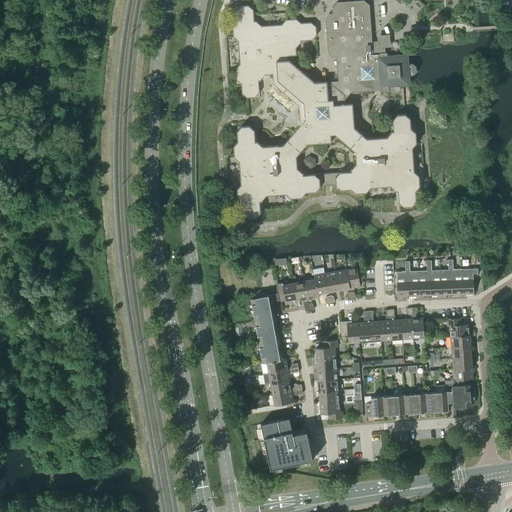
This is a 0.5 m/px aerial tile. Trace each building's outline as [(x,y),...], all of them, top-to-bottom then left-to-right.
[(313,40),(317,35),(316,26),(311,22),(301,23),(297,19),(285,19),(281,24),(262,26),(257,21),(254,21),(253,9),(249,5),(240,6),(236,11),(236,21),(232,25),(233,37),(238,41),(240,64),(236,68),(236,80),(241,84),(242,94),(247,98),(256,97),(260,92),(259,81),(261,80),(265,75),(273,74),(273,84),(299,105),(300,125),(283,145),(279,145),(263,146),(258,141),(256,141),(255,129),(250,125),(241,126),(237,131),(238,141),(234,146),(234,157),(239,161),(241,184),(237,189),(238,200),(243,204),(243,214),(248,218),(257,217),(261,212),(260,201),(262,201),(262,200),(267,195),(286,193),(291,198),(302,197),(306,192),(316,191),(320,186),(320,184),(336,183),(336,185),(341,189),(351,189),(356,193),(367,192),(371,187),(391,186),(396,190),(396,191),(398,190),(399,202),(404,206),(412,206),(417,201),(416,191),(420,186),(419,175),(414,171),(413,148),(417,142),(416,132),(411,128),(410,118),(405,114),(397,114),(393,119),(393,131),(391,131),(387,137),(367,138),(354,127),(353,103),(345,104),(345,100),(354,92),(379,90),(379,91),(389,90),(393,93),(398,93),(401,89),(401,86),(406,86),(410,81),(410,76),(413,76),(417,72),(416,68),(413,65),(409,65),(409,58),(408,58),(404,54),(387,55),(387,52),(385,52),(385,47),(386,46),(386,44),(381,39),(379,39),(378,39),(378,41),(372,41),(369,4),(364,0),(363,0),(337,2),(333,7),(332,7),(333,21),(325,22),(328,53),(336,52),(337,76),(338,76),(338,81),(335,84),(332,88),(328,88),(327,81),(315,82),(289,60),(288,60),(288,56),(297,55),(296,48),(301,43),(301,41),(313,40)] [(357,267),(346,269),(349,288),(350,292),(351,299),(356,298),(354,287),(361,286),(357,267)] [(454,269),(451,269),(452,294),(463,294),(462,268),(454,269)] [(478,268),(462,268),(463,294),(474,293),(473,273),(478,273),(478,268)] [(349,288),(346,269),(336,271),(339,290),(349,288)] [(432,270),(429,270),(430,295),(441,294),(440,269),(432,270)] [(451,269),(449,269),(440,269),(441,294),(452,294),(451,269)] [(410,271),(408,271),(409,296),(420,295),(419,270),(410,271)] [(429,270),(427,270),(419,270),(420,295),(430,295),(429,270)] [(336,271),(325,273),(328,292),(339,290),(336,271)] [(408,271),(406,271),(397,271),(398,296),(409,296),(408,271)] [(328,292),(325,273),(324,273),(314,275),(314,279),(315,278),(318,294),(328,292)] [(315,278),(314,279),(304,280),(308,299),(319,297),(318,294),(315,278)] [(304,280),(294,282),(298,301),(303,300),(305,311),(310,310),(308,303),(307,299),(308,299),(304,280)] [(298,301),(294,282),(283,284),(282,282),(278,283),(280,293),(281,299),(285,299),(286,303),(298,301)] [(276,294),(262,296),(256,297),(251,298),(255,320),(273,316),(270,302),(277,300),(276,294)] [(412,315),(412,318),(413,337),(424,337),(423,317),(416,318),(416,312),(415,307),(411,308),(412,315)] [(381,340),(392,339),(390,309),(385,310),(386,320),(380,321),(381,340)] [(392,339),(403,338),(401,319),(394,320),(394,309),(390,309),(392,339)] [(277,338),(273,316),(255,320),(259,341),(277,338)] [(413,337),(412,318),(401,319),(403,338),(413,337)] [(450,326),(451,336),(470,335),(469,324),(462,324),(461,318),(447,319),(447,326),(450,326)] [(360,341),(358,322),(348,323),(348,321),(340,321),(341,335),(348,335),(348,342),(360,341)] [(381,340),(380,321),(369,322),(370,341),(381,340)] [(370,341),(369,322),(358,322),(360,341),(370,341)] [(471,346),(470,335),(451,336),(452,347),(471,346)] [(281,359),(277,338),(259,341),(263,363),(267,362),(267,361),(281,359)] [(316,348),(317,359),(336,358),(335,347),(337,347),(337,340),(323,341),(323,347),(316,348)] [(471,357),(471,346),(452,347),(453,358),(471,357)] [(472,367),(471,357),(453,358),(454,369),(472,367)] [(283,359),(281,359),(267,361),(267,362),(269,372),(288,369),(286,358),(283,359)] [(337,368),(336,358),(317,359),(317,370),(337,368)] [(288,369),(269,372),(269,373),(263,374),(265,384),(271,383),(290,380),(288,374),(299,372),(298,367),(291,368),(288,369)] [(473,378),(472,367),(454,369),(454,379),(452,379),(452,386),(466,385),(466,384),(465,379),(473,378)] [(338,380),(337,368),(317,370),(318,381),(338,380)] [(291,386),(290,380),(271,383),(273,394),(302,388),(301,384),(297,385),(297,384),(296,383),(294,383),(293,384),(294,385),(291,386)] [(338,390),(338,380),(318,381),(319,391),(338,390)] [(470,383),(466,384),(466,385),(452,386),(453,396),(471,395),(470,383)] [(436,386),(436,392),(438,411),(437,411),(438,413),(442,413),(442,410),(449,410),(447,391),(445,391),(445,385),(436,386)] [(303,393),(302,388),(273,394),(275,405),(294,401),(292,395),(303,393)] [(339,401),(338,390),(319,391),(320,402),(339,401)] [(438,411),(436,392),(425,393),(427,411),(437,411),(438,411)] [(416,412),(415,393),(404,394),(405,413),(416,412)] [(427,411),(425,393),(415,393),(416,412),(427,411)] [(405,413),(404,394),(393,395),(394,414),(405,413)] [(394,414),(393,395),(382,396),(384,415),(394,414)] [(471,395),(453,396),(454,407),(472,406),(471,395)] [(384,415),(382,396),(371,397),(371,402),(365,402),(366,416),(384,415)] [(340,411),(339,401),(320,402),(321,413),(328,413),(329,419),(343,418),(342,411),(340,411)] [(290,417),(261,423),(269,468),(312,460),(307,432),(293,434),(290,417)]
